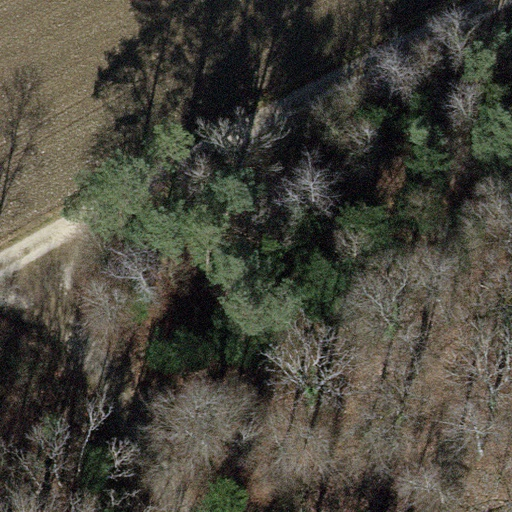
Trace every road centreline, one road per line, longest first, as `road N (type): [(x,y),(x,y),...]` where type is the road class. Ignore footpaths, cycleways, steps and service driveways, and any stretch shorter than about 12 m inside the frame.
road 1 (track): [(511,2),(0,274)]
road 2 (track): [(186,511),(15,265)]
